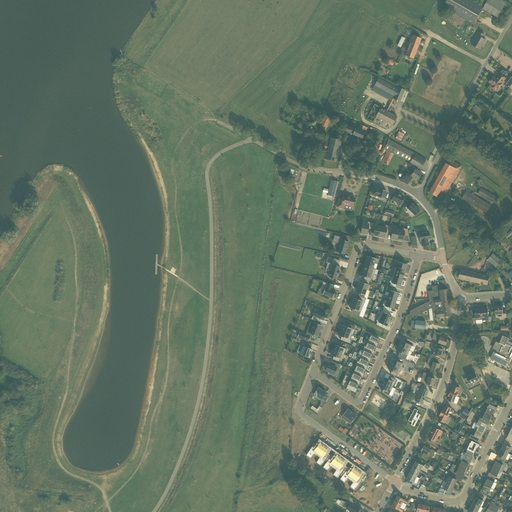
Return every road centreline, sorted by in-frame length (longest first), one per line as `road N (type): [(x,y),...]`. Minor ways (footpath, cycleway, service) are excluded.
road 1 (residential): [(312,371),(349,401),(363,398),(419,255)]
road 2 (residential): [(417,193),(368,175),(301,165),(222,123)]
road 3 (residential): [(417,193),(511,18)]
road 4 (residential): [(396,485),(447,371),(460,299)]
road 5 (residential): [(312,371),(358,244),(419,255)]
road 6 (residential): [(396,485),(460,501),(511,402)]
road 7 (residential): [(396,485),(296,411),(312,371)]
